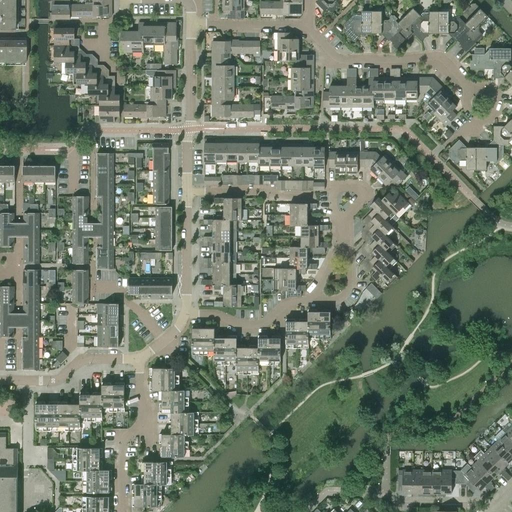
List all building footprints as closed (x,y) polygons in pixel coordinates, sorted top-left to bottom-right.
[(0,0),(0,29),(14,30),(13,0),(0,0)] [(228,14),(228,19),(244,19),(243,0),(223,0),(223,14),(228,14)] [(319,0),(316,3),(326,13),(332,12),(340,5),(336,2),(336,0),(319,0)] [(260,2),(260,14),(284,14),(284,3),(260,2)] [(284,3),(284,14),(302,14),(302,2),(297,3),(284,3)] [(52,19),(70,19),(70,3),(52,3),(52,19)] [(93,17),(93,5),(70,5),(70,3),(70,19),(70,17),(88,17),(88,18),(94,18),(94,17),(93,17)] [(94,17),(111,17),(111,5),(93,5),(93,17),(94,17)] [(396,43),(393,46),(399,51),(415,35),(412,32),(412,24),(420,16),(413,9),(398,24),(398,32),(391,39),(396,43)] [(479,25),(487,16),(480,10),(466,24),(465,32),(458,39),(463,43),(460,46),(466,52),(482,35),(479,32),(479,25)] [(371,33),(371,12),(362,12),(362,21),(355,21),(351,17),(344,24),(344,32),(353,41),(361,33),(371,33)] [(371,12),(371,33),(382,33),(389,40),(391,39),(398,32),(398,24),(392,17),(388,21),(381,21),(381,12),(371,12)] [(428,33),(438,33),(438,12),(429,12),(429,15),(424,15),(422,17),(420,16),(412,24),(412,32),(415,35),(420,41),(428,33)] [(466,24),(459,18),(455,21),(448,21),(448,12),(438,12),(438,33),(449,33),(456,41),(458,39),(465,32),(466,24)] [(132,32),(132,52),(143,52),(143,45),(143,23),(138,23),(138,32),(132,32)] [(143,23),(143,45),(154,45),(154,23),(143,23)] [(154,23),(154,45),(165,45),(165,41),(165,23),(154,23)] [(165,41),(176,41),(176,23),(165,23),(165,41)] [(342,31),(342,30),(337,25),(332,29),(338,35),(342,31)] [(55,28),(55,45),(69,45),(69,39),(74,39),(74,35),(79,35),(79,28),(55,28)] [(121,29),(121,52),(132,52),(132,32),(126,32),(126,29),(121,29)] [(278,50),(298,51),(298,39),(292,39),(292,33),(278,33),(278,50)] [(0,62),(14,63),(15,45),(15,41),(0,40),(0,62)] [(176,65),(176,41),(165,41),(165,45),(165,65),(176,65)] [(230,53),(230,42),(212,41),(212,53),(217,53),(217,59),(230,60),(230,53)] [(230,53),(237,53),(253,53),(253,56),(260,56),(260,42),(230,42),(230,53)] [(54,63),(62,63),(62,62),(74,62),(74,51),(69,51),(69,45),(55,45),(54,63)] [(499,59),(508,59),(510,59),(510,49),(489,49),(484,55),(474,55),(474,61),(470,61),(470,69),(493,69),(493,64),(499,59)] [(298,51),(278,50),(278,61),(295,61),(308,61),(313,61),(313,55),(298,55),(298,51)] [(62,63),(62,74),(74,74),(74,73),(85,73),(85,62),(81,62),(81,51),(74,51),(74,62),(62,62),(62,63)] [(74,84),(85,84),(97,84),(97,73),(92,73),(92,55),(85,55),(85,62),(85,73),(74,73),(74,74),(74,84)] [(212,77),(234,77),(234,66),(230,66),(230,60),(217,59),(217,65),(212,65),(212,77)] [(511,84),(511,83),(511,67),(508,64),(508,59),(499,59),(493,64),(493,69),(493,77),(504,77),(511,84)] [(291,79),(313,79),(313,68),(308,68),(308,61),(295,61),(295,68),(291,68),(291,79)] [(85,95),(96,95),(108,95),(108,84),(103,84),(103,66),(97,66),(97,73),(97,84),(85,84),(85,95)] [(153,88),(171,88),(174,88),(175,88),(175,70),(157,70),(157,77),(153,77),(153,88)] [(96,106),(100,106),(120,106),(120,95),(115,95),(115,76),(108,76),(108,84),(108,95),(96,95),(96,106)] [(212,88),(234,88),(234,77),(212,77),(212,88)] [(351,107),(351,78),(347,78),(347,87),(341,87),(341,107),(351,107)] [(362,107),(362,87),(356,87),(356,78),(351,78),(351,107),(362,107)] [(373,100),(373,78),(368,78),(368,87),(362,87),(362,107),(373,107),(373,100)] [(384,100),(384,78),(373,78),(373,100),(384,100)] [(395,100),(395,78),(384,78),(384,100),(395,100)] [(406,100),(406,78),(395,78),(395,100),(406,100)] [(406,78),(406,100),(417,100),(417,92),(426,92),(432,78),(406,78)] [(448,99),(451,97),(432,78),(426,92),(432,99),(427,104),(435,112),(448,99)] [(313,79),(291,79),(291,91),(295,91),(295,97),(308,97),(308,91),(313,91),(313,79)] [(341,107),(341,87),(329,87),(329,93),(323,93),(323,107),(341,107)] [(151,105),(165,105),(165,99),(171,99),(171,88),(153,88),(151,88),(151,105)] [(234,88),(212,88),(212,99),(217,99),(217,105),(230,105),(230,99),(234,99),(234,88)] [(295,97),(271,96),(271,108),(295,108),(295,97)] [(295,97),(295,108),(313,108),(313,97),(308,97),(295,97)] [(446,126),(456,116),(452,112),(456,107),(448,99),(435,112),(433,114),(446,126)] [(124,117),(148,117),(148,105),(124,105),(124,117)] [(148,105),(148,117),(165,117),(165,105),(151,105),(148,105)] [(217,105),(212,105),(212,117),(230,117),(230,105),(217,105)] [(254,114),(259,114),(260,114),(260,105),(254,105),(230,105),(230,117),(254,117),(254,114)] [(114,117),(120,117),(120,106),(100,106),(100,116),(95,116),(95,123),(114,123),(114,117)] [(511,120),(503,128),(493,128),(493,140),(494,141),(498,145),(503,145),(508,146),(508,141),(511,136),(511,120)] [(226,162),(226,140),(216,140),(216,144),(216,162),(226,162)] [(226,140),(226,162),(237,162),(237,140),(226,140)] [(237,140),(237,162),(248,162),(248,140),(237,140)] [(259,144),(259,141),(259,140),(248,140),(248,162),(259,162),(259,144)] [(476,170),(476,148),(465,148),(458,141),(449,150),(449,157),(456,164),(459,161),(466,161),(466,169),(476,170)] [(476,148),(476,170),(486,170),(486,161),(493,161),(496,164),(503,157),(503,145),(498,145),(494,141),(487,148),(476,148)] [(153,171),(168,171),(168,157),(168,144),(153,144),(153,157),(153,171)] [(204,144),(204,164),(216,164),(216,162),(216,144),(204,144)] [(270,144),(259,144),(259,162),(259,166),(270,166),(270,144)] [(270,144),(270,166),(281,166),(281,144),(270,144)] [(281,144),(281,166),(292,166),(292,144),(281,144)] [(292,144),(292,166),(302,166),(302,144),(292,144)] [(302,144),(302,166),(313,166),(313,148),(313,144),(302,144)] [(313,148),(313,166),(313,168),(324,168),(325,148),(313,148)] [(346,173),(346,152),(329,152),(329,167),(335,167),(335,173),(346,173)] [(364,167),(364,152),(346,152),(346,173),(357,173),(357,167),(364,167)] [(378,177),(393,163),(385,155),(381,158),(375,152),(364,152),(364,167),(369,167),(371,169),(370,169),(378,177)] [(95,164),(113,164),(113,153),(97,153),(97,159),(95,159),(95,164)] [(393,163),(378,177),(386,185),(392,180),(397,185),(406,176),(393,163)] [(97,175),(113,175),(113,164),(95,164),(95,170),(97,170),(97,175)] [(4,182),(15,182),(15,166),(10,166),(10,165),(4,165),(4,182)] [(33,182),(33,165),(28,165),(28,166),(23,166),(23,182),(33,182)] [(44,182),(44,166),(40,166),(40,165),(33,165),(33,182),(44,182)] [(44,166),(44,182),(55,182),(56,165),(49,165),(49,166),(44,166)] [(153,188),(168,188),(168,171),(153,171),(153,188)] [(95,186),(113,186),(113,175),(97,175),(97,180),(95,180),(95,186)] [(113,197),(113,186),(95,186),(95,192),(97,192),(97,197),(98,197),(113,197)] [(168,205),(168,188),(153,188),(153,205),(168,205)] [(381,201),(395,214),(395,215),(403,207),(406,211),(411,206),(397,192),(393,196),(389,193),(381,201)] [(88,196),(73,196),(73,213),(88,213),(88,196)] [(98,214),(113,214),(113,197),(98,197),(98,214)] [(373,209),(363,220),(361,222),(366,227),(371,221),(379,213),(387,222),(395,214),(381,201),(377,197),(370,205),(373,209)] [(224,203),(224,209),(241,209),(242,198),(214,198),(214,203),(224,203)] [(317,204),(289,204),(289,215),(307,215),(307,209),(317,209),(317,204)] [(156,217),(173,217),(173,212),(172,212),(172,207),(168,207),(156,207),(156,217)] [(214,215),(214,220),(230,220),(236,220),(241,221),(241,209),(224,209),(224,215),(214,215)] [(0,213),(0,229),(14,230),(14,213),(0,213)] [(39,230),(39,220),(39,213),(24,213),(24,230),(39,230)] [(73,213),(73,220),(73,230),(88,230),(88,213),(73,213)] [(366,242),(371,237),(379,229),(388,237),(395,230),(387,222),(379,213),(371,221),(374,225),(361,238),(366,242)] [(98,230),(113,230),(113,214),(98,214),(98,230)] [(301,226),(317,226),(317,225),(317,221),(307,221),(307,215),(289,215),(289,226),(301,226)] [(156,230),(172,230),(172,224),(173,224),(173,217),(156,217),(156,230)] [(236,231),(236,220),(230,220),(214,220),(203,220),(203,225),(212,225),(212,231),(236,231)] [(301,226),(301,236),(319,236),(319,230),(328,230),(328,225),(317,225),(317,226),(301,226)] [(0,247),(14,247),(14,230),(0,229),(0,247)] [(366,258),(372,253),(380,245),(388,253),(396,245),(388,237),(379,229),(371,237),(375,240),(362,253),(366,258)] [(39,247),(39,230),(24,230),(24,247),(39,247)] [(73,230),(73,248),(88,248),(88,230),(73,230)] [(113,247),(113,230),(98,230),(98,247),(113,247)] [(156,240),(173,240),(173,234),(172,234),(172,230),(156,230),(156,240)] [(236,242),(236,231),(212,231),(212,237),(203,237),(203,242),(236,242)] [(319,242),(319,236),(301,236),(301,247),(317,247),(317,248),(325,248),(328,248),(328,242),(319,242)] [(173,245),(173,240),(156,240),(156,250),(172,251),(172,245),(173,245)] [(236,253),(236,242),(203,242),(203,246),(212,246),(212,252),(236,253)] [(367,274),(372,268),(380,260),(388,269),(396,261),(388,253),(380,245),(372,253),(375,256),(362,269),(367,274)] [(39,264),(39,247),(24,247),(24,264),(39,264)] [(113,247),(98,247),(97,247),(97,252),(95,252),(95,258),(113,258),(113,247)] [(325,254),(325,248),(317,248),(317,247),(301,247),(289,247),(289,258),(307,258),(307,252),(312,252),(312,254),(325,254)] [(88,248),(73,248),(73,264),(88,264),(88,248)] [(236,263),(236,253),(212,252),(212,258),(203,258),(203,263),(236,263)] [(113,269),(113,258),(95,258),(95,264),(97,264),(97,269),(113,269)] [(317,269),(317,264),(307,264),(307,258),(289,258),(289,269),(305,269),(317,269)] [(376,281),(380,277),(388,285),(396,277),(388,269),(380,260),(372,268),(376,272),(371,276),(376,281)] [(236,274),(236,263),(203,263),(203,268),(212,268),(212,274),(236,274)] [(305,274),(305,269),(289,269),(273,269),(273,280),(296,280),(296,274),(305,274)] [(23,287),(39,287),(39,270),(24,270),(23,287)] [(73,287),(88,287),(88,270),(73,270),(73,287)] [(236,285),(236,274),(212,274),(212,280),(203,280),(203,285),(214,285),(230,285),(236,285)] [(129,278),(129,294),(134,294),(134,296),(140,296),(140,278),(129,278)] [(151,278),(140,278),(140,296),(146,296),(146,294),(151,294),(151,278)] [(161,278),(151,278),(151,294),(155,294),(155,296),(161,296),(161,278)] [(172,278),(161,278),(161,296),(167,296),(167,294),(172,294),(172,278)] [(296,286),(296,280),(273,280),(273,291),(287,291),(287,298),(290,297),(293,297),(301,297),(301,291),(305,291),(305,286),(296,286)] [(366,289),(376,298),(376,299),(381,294),(371,284),(366,289)] [(241,296),(241,285),(236,285),(230,285),(214,285),(214,290),(223,290),(223,296),(241,296)] [(14,287),(0,286),(0,303),(13,304),(14,287)] [(39,303),(39,287),(23,287),(23,303),(39,303)] [(88,287),(73,287),(73,304),(88,304),(88,287)] [(241,307),(241,296),(223,296),(223,302),(214,302),(214,307),(241,307)] [(0,320),(13,320),(13,304),(0,303),(0,320)] [(23,320),(39,320),(39,303),(23,303),(23,320)] [(102,304),(102,314),(120,314),(120,309),(119,309),(119,304),(102,304)] [(319,339),(319,312),(314,312),(314,310),(308,310),(308,319),(308,339),(319,339)] [(319,312),(319,339),(330,339),(330,310),(324,310),(324,312),(319,312)] [(102,314),(102,325),(119,325),(119,321),(120,321),(120,314),(102,314)] [(286,319),(286,348),(297,348),(297,321),(292,321),(292,319),(286,319)] [(308,348),(308,339),(308,319),(302,319),(302,321),(297,321),(297,348),(308,348)] [(0,337),(13,337),(13,320),(0,320),(0,337)] [(39,320),(23,320),(23,337),(39,337),(39,320)] [(102,325),(102,336),(120,336),(120,330),(118,330),(119,325),(102,325)] [(192,355),(203,355),(203,328),(199,328),(199,326),(192,326),(192,355)] [(214,336),(215,336),(215,326),(208,326),(208,328),(203,328),(203,355),(214,355),(214,336)] [(102,336),(102,347),(118,347),(118,342),(120,342),(120,336),(102,336)] [(221,338),(221,336),(215,336),(214,336),(214,355),(214,365),(225,365),(225,338),(221,338)] [(236,345),(237,345),(237,336),(230,336),(230,338),(225,338),(225,365),(236,365),(236,345)] [(269,338),(265,338),(265,336),(258,336),(258,345),(258,365),(269,365),(269,338)] [(269,338),(269,365),(280,365),(281,336),(273,336),(273,338),(269,338)] [(21,348),(39,348),(39,337),(23,337),(22,337),(22,342),(21,342),(21,348)] [(247,348),(243,348),(243,345),(237,345),(236,345),(236,365),(236,375),(247,375),(247,348)] [(258,345),(252,345),(252,348),(247,348),(247,375),(258,375),(258,365),(258,345)] [(22,358),(39,358),(39,348),(21,348),(21,354),(22,354),(22,358)] [(61,364),(68,357),(63,352),(56,359),(58,360),(58,361),(61,364)] [(39,370),(39,358),(22,358),(22,364),(21,364),(21,370),(39,370)] [(152,375),(152,380),(179,380),(179,368),(150,368),(150,375),(152,375)] [(150,391),(159,391),(179,391),(179,390),(179,380),(152,380),(152,384),(150,384),(150,391)] [(102,383),(102,392),(102,412),(113,412),(113,385),(108,385),(108,383),(102,383)] [(118,385),(113,385),(113,412),(124,412),(124,383),(118,383),(118,385)] [(162,397),(162,402),(189,402),(189,390),(179,390),(179,391),(159,391),(159,397),(162,397)] [(80,422),(91,422),(91,395),(86,395),(86,392),(80,392),(80,402),(80,422)] [(91,395),(91,422),(102,422),(102,412),(102,392),(96,392),(96,395),(91,395)] [(36,431),(47,431),(47,404),(42,404),(42,402),(36,402),(36,431)] [(47,431),(58,431),(58,402),(52,402),(52,404),(47,404),(47,431)] [(58,431),(69,431),(69,404),(64,404),(64,402),(58,402),(58,431)] [(74,404),(69,404),(69,431),(80,431),(80,422),(80,402),(74,402),(74,404)] [(189,412),(189,402),(162,402),(162,406),(159,406),(159,413),(169,413),(189,413),(189,412)] [(171,419),(171,424),(198,424),(198,412),(189,412),(189,413),(169,413),(169,419),(171,419)] [(169,428),(169,434),(169,435),(189,435),(198,435),(198,424),(171,424),(171,428),(169,428)] [(0,511),(17,511),(18,449),(6,448),(6,433),(0,432),(0,511)] [(162,441),(162,446),(188,446),(189,435),(169,435),(169,434),(159,434),(159,441),(162,441)] [(511,440),(505,434),(498,441),(511,454),(511,440)] [(511,454),(498,441),(492,447),(508,464),(511,460),(511,459),(511,454)] [(162,450),(159,450),(159,457),(188,457),(188,446),(162,446),(162,450)] [(508,464),(492,447),(485,454),(503,472),(504,471),(505,470),(503,468),(508,464)] [(73,459),(100,459),(100,455),(102,455),(102,448),(73,448),(73,459)] [(503,472),(485,454),(478,461),(494,477),(498,473),(500,475),(501,474),(505,478),(508,474),(504,471),(503,472)] [(100,464),(100,459),(73,459),(73,471),(82,471),(82,470),(102,470),(102,464),(100,464)] [(494,477),(478,461),(471,468),(489,486),(488,488),(491,491),(495,488),(491,484),(492,484),(490,482),(494,477)] [(144,469),(144,473),(171,473),(171,462),(142,462),(142,469),(144,469)] [(489,486),(471,468),(464,474),(461,471),(458,471),(458,484),(465,484),(469,480),(480,491),(485,487),(487,489),(488,488),(489,486)] [(82,471),(82,481),(109,481),(109,477),(112,477),(112,470),(102,470),(82,470),(82,471)] [(407,494),(413,494),(413,471),(402,471),(402,475),(402,481),(403,486),(403,490),(398,490),(398,496),(407,497),(407,494)] [(419,497),(423,497),(422,471),(413,471),(413,494),(419,494),(419,497)] [(432,494),(432,471),(422,471),(423,497),(426,497),(426,494),(432,494)] [(442,497),(441,471),(432,471),(432,494),(438,494),(438,497),(442,497)] [(458,471),(454,471),(441,471),(442,497),(445,497),(445,494),(452,494),(452,484),(458,484),(458,471)] [(142,478),(142,484),(161,484),(161,485),(171,485),(171,473),(144,473),(144,478),(142,478)] [(109,481),(82,481),(82,493),(112,493),(112,486),(109,486),(109,481)] [(134,491),(134,495),(161,495),(161,485),(161,484),(142,484),(132,484),(132,491),(134,491)] [(132,506),(144,507),(161,507),(161,495),(134,495),(134,500),(132,500),(132,506)] [(82,508),(109,508),(109,503),(112,503),(112,497),(82,497),(82,508)]
